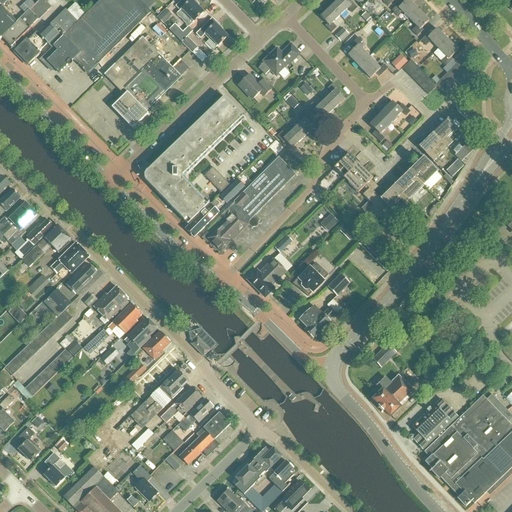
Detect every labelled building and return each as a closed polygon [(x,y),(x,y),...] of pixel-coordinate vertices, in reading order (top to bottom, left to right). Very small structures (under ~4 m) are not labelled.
[(0,41),(2,39),(17,24),(38,4),(37,3),(39,0),(10,0),(10,1),(0,10),(0,41)] [(0,0),(0,10),(10,1),(10,0),(0,0)] [(41,0),(38,4),(17,24),(2,39),(12,49),(31,30),(52,9),(42,0),(41,0)] [(135,0),(102,0),(78,24),(53,48),(48,53),(52,57),(47,63),(59,76),(68,67),(70,67),(71,67),(71,66),(72,66),(72,65),(72,64),(72,63),(75,60),(89,75),(98,65),(99,66),(101,63),(100,63),(108,56),(111,54),(110,53),(118,46),(119,46),(121,44),(121,43),(129,35),(129,36),(131,34),(131,33),(139,25),(139,26),(142,23),(141,23),(150,14),(135,0)] [(194,23),(204,13),(192,1),(192,0),(183,0),(176,8),(181,13),(183,12),(194,23)] [(352,14),(357,9),(350,2),(349,4),(345,0),(339,0),(338,0),(336,2),(337,2),(331,7),(340,16),(348,9),(352,14)] [(408,20),(418,11),(407,0),(400,7),(398,6),(392,13),(396,17),(401,13),(408,20)] [(332,24),(340,16),(331,7),(326,13),(325,12),(323,14),(324,15),(321,18),(327,24),(326,26),(332,33),(337,29),(332,24)] [(171,15),(167,11),(158,20),(162,24),(171,15)] [(428,22),(418,11),(408,20),(416,28),(411,33),(416,38),(423,31),(421,29),(428,22)] [(49,44),(53,48),(78,24),(65,12),(40,37),(37,34),(28,43),(27,41),(15,53),(15,54),(15,53),(28,66),(28,67),(40,55),(39,54),(49,44)] [(367,23),(371,18),(366,13),(362,18),(367,23)] [(217,24),(212,20),(196,36),(201,40),(205,36),(217,49),(228,38),(215,25),(217,24)] [(363,31),(367,36),(376,27),(371,22),(363,31)] [(393,34),(397,29),(393,25),(388,29),(393,34)] [(343,29),(335,37),(341,42),(349,35),(343,29)] [(379,38),(383,34),(378,29),(374,33),(379,38)] [(437,51),(447,42),(436,31),(429,38),(428,37),(421,43),(426,48),(430,44),(437,51)] [(198,48),(188,38),(182,44),(192,54),(198,48)] [(105,77),(124,97),(112,109),(132,131),(148,115),(146,113),(180,79),(181,80),(181,79),(180,77),(176,73),(142,39),(138,43),(110,72),(109,71),(104,77),(105,77)] [(349,57),(360,69),(369,60),(358,49),(363,44),(359,40),(351,48),(354,52),(349,57)] [(457,53),(447,42),(437,51),(445,59),(440,64),(445,68),(452,62),(450,60),(457,53)] [(290,65),(296,60),(300,55),(291,46),(281,55),(277,50),(263,63),(264,64),(258,69),(265,76),(270,71),(276,78),(285,70),(284,69),(289,64),(290,65)] [(411,60),(418,56),(415,50),(408,54),(411,60)] [(408,63),(401,56),(391,65),(398,72),(408,63)] [(471,67),(464,59),(459,63),(466,72),(471,67)] [(380,72),(369,60),(360,69),(371,81),(376,76),(381,79),(389,72),(385,68),(380,72)] [(407,76),(416,67),(412,63),(403,72),(407,76)] [(466,72),(459,63),(455,67),(463,76),(466,72)] [(180,77),(188,69),(184,65),(176,73),(180,77)] [(412,80),(420,72),(416,67),(407,76),(412,80)] [(463,76),(455,67),(451,71),(459,79),(463,76)] [(451,71),(448,75),(455,83),(459,79),(451,71)] [(416,84),(424,76),(420,72),(412,80),(416,84)] [(455,83),(448,75),(444,79),(451,87),(455,83)] [(264,98),(272,91),(263,81),(258,86),(249,76),(238,87),(247,96),(249,95),(253,100),(260,94),(264,98)] [(420,89),(428,80),(424,76),(416,84),(420,89)] [(440,81),(436,77),(432,81),(436,85),(440,81)] [(451,87),(444,79),(440,83),(447,91),(451,87)] [(424,93),(433,85),(428,80),(420,89),(424,93)] [(440,83),(437,86),(436,88),(437,89),(443,95),(447,91),(440,83)] [(307,97),(313,92),(306,84),(300,90),(307,97)] [(437,89),(436,88),(433,85),(424,93),(428,97),(437,89)] [(333,95),(325,102),(334,112),(345,101),(338,94),(339,92),(334,86),(328,91),(333,95)] [(285,102),(294,111),(299,105),(291,97),(285,102)] [(185,179),(245,121),(224,99),(141,178),(188,226),(210,205),(185,179)] [(323,122),(334,112),(325,102),(318,109),(313,105),(308,110),(314,116),(316,115),(323,122)] [(393,104),(382,116),(392,125),(403,114),(407,118),(411,114),(402,106),(398,109),(393,104)] [(271,122),(276,118),(272,114),(268,119),(271,122)] [(305,139),(314,129),(308,122),(309,120),(303,114),(298,119),(302,123),(296,129),(305,139)] [(381,137),(392,125),(382,116),(371,128),(376,133),(373,137),(381,144),(384,141),(381,137)] [(407,123),(412,127),(417,122),(412,117),(407,123)] [(448,150),(462,136),(448,122),(434,136),(448,150)] [(292,150),(305,139),(296,129),(287,138),(283,133),(277,138),(283,144),(285,143),(292,150)] [(433,164),(448,150),(434,136),(419,150),(433,164)] [(388,151),(392,146),(388,142),(383,146),(388,151)] [(456,157),(461,163),(467,156),(462,151),(456,157)] [(343,180),(359,164),(356,161),(355,162),(349,156),(334,170),(343,180)] [(296,176),(278,159),(246,191),(234,204),(229,209),(234,214),(226,222),(208,241),(221,255),(248,227),(251,231),(253,229),(256,229),(258,227),(258,224),(260,222),(255,217),(296,176)] [(424,188),(438,174),(424,160),(409,174),(424,188)] [(373,181),(360,167),(361,166),(359,164),(343,180),(358,195),(373,181)] [(221,194),(229,186),(213,168),(204,177),(221,194)] [(410,202),(424,188),(409,174),(395,187),(410,202)] [(0,196),(10,187),(10,185),(2,176),(0,178),(0,196)] [(246,191),(237,181),(211,207),(218,214),(231,201),(234,204),(246,191)] [(395,216),(410,202),(395,187),(381,202),(395,216)] [(6,213),(20,199),(13,191),(0,203),(0,218),(6,212),(6,213)] [(385,226),(395,216),(381,202),(374,194),(366,201),(373,209),(362,220),(370,229),(380,220),(385,226)] [(0,233),(3,237),(32,210),(26,204),(11,218),(8,215),(0,222),(0,225),(2,228),(0,230),(0,233)] [(199,234),(219,214),(218,214),(211,207),(210,206),(185,231),(194,240),(199,234)] [(234,214),(229,209),(221,217),(226,222),(234,214)] [(22,230),(37,216),(32,210),(3,237),(7,242),(11,238),(16,242),(26,233),(22,230)] [(339,222),(331,215),(325,221),(333,228),(339,222)] [(20,260),(53,229),(53,228),(53,226),(50,223),(48,223),(47,222),(39,230),(37,228),(27,238),(30,241),(15,255),(20,260)] [(360,231),(351,222),(344,229),(353,238),(360,231)] [(58,254),(72,241),(58,227),(22,262),(29,269),(44,254),(41,252),(49,244),(58,254)] [(280,254),(293,242),(288,237),(275,250),(280,254)] [(73,274),(89,258),(76,244),(51,269),(57,275),(64,268),(70,274),(73,274)] [(379,265),(387,273),(397,263),(389,255),(379,265)] [(256,290),(279,267),(273,261),(259,275),(256,273),(252,278),(252,277),(247,282),(256,290)] [(0,279),(9,272),(0,262),(0,279)] [(88,281),(96,273),(95,271),(95,270),(92,268),(91,268),(90,266),(84,272),(83,270),(67,286),(73,293),(81,285),(83,288),(89,283),(88,281)] [(286,274),(279,267),(256,290),(265,299),(273,290),(272,288),(286,274)] [(318,279),(310,271),(299,282),(298,280),(293,285),(298,289),(302,290),(308,297),(312,293),(313,294),(323,283),(322,283),(328,277),(324,273),(318,279)] [(337,298),(350,285),(340,275),(328,288),(337,298)] [(50,283),(43,277),(28,292),(34,298),(50,283)] [(122,311),(130,303),(127,301),(128,300),(117,288),(116,289),(108,297),(106,295),(93,308),(108,323),(121,310),(122,311)] [(65,298),(58,290),(50,298),(57,306),(65,298)] [(91,307),(98,296),(94,294),(87,304),(91,307)] [(132,304),(108,329),(112,333),(118,327),(126,335),(138,323),(136,321),(143,315),(132,304)] [(20,307),(12,314),(22,324),(30,317),(20,307)] [(313,338),(329,323),(336,316),(330,309),(322,316),(314,307),(301,321),(309,329),(306,332),(313,338)] [(65,311),(61,315),(69,323),(73,319),(65,311)] [(69,323),(61,315),(57,319),(65,327),(69,323)] [(65,327),(57,319),(53,323),(61,331),(65,327)] [(149,338),(157,330),(150,322),(147,319),(125,341),(129,345),(127,347),(131,351),(135,355),(140,349),(150,339),(149,338)] [(61,331),(53,323),(49,327),(57,335),(61,331)] [(57,335),(49,327),(45,330),(53,339),(57,335)] [(53,339),(45,330),(41,334),(49,342),(53,339)] [(104,331),(90,344),(96,350),(109,337),(104,331)] [(163,352),(171,344),(160,332),(143,349),(155,362),(164,353),(163,352)] [(49,342),(41,334),(37,338),(45,346),(49,342)] [(45,346),(37,338),(33,342),(41,350),(45,346)] [(204,358),(210,352),(198,339),(192,345),(204,358)] [(73,357),(82,349),(74,341),(66,350),(73,357)] [(41,350),(33,342),(30,346),(37,354),(41,350)] [(37,354),(30,346),(26,349),(33,357),(37,354)] [(380,370),(396,355),(387,346),(372,361),(380,370)] [(143,377),(135,386),(139,390),(150,380),(157,387),(169,375),(180,364),(179,363),(185,358),(175,347),(143,378),(143,377)] [(33,357),(26,349),(22,353),(29,361),(33,357)] [(119,355),(113,349),(101,360),(107,366),(119,355)] [(66,351),(62,355),(69,363),(73,359),(66,351)] [(29,361),(22,353),(18,357),(25,365),(29,361)] [(69,363),(62,355),(57,359),(65,367),(69,363)] [(25,365),(18,357),(14,361),(21,369),(25,365)] [(65,367),(57,359),(53,363),(61,371),(65,367)] [(21,369),(14,361),(10,364),(17,373),(21,369)] [(61,371),(53,363),(49,367),(57,375),(61,371)] [(17,373),(10,364),(5,369),(13,377),(17,373)] [(57,375),(49,367),(45,371),(53,378),(57,375)] [(129,388),(141,376),(136,370),(123,382),(129,388)] [(53,378),(45,371),(41,374),(49,382),(53,378)] [(188,383),(178,372),(177,372),(137,412),(131,417),(143,429),(183,390),(182,388),(188,383)] [(49,382),(41,374),(38,378),(45,386),(49,382)] [(45,386),(38,378),(34,382),(41,390),(45,386)] [(399,409),(414,395),(399,378),(391,386),(384,379),(377,386),(379,388),(378,389),(370,397),(390,419),(400,409),(399,409)] [(41,390),(34,382),(30,386),(37,394),(41,390)] [(33,398),(25,390),(19,383),(14,388),(28,402),(33,398)] [(37,394),(30,386),(25,390),(33,398),(37,394)] [(60,392),(56,388),(51,394),(55,398),(60,392)] [(201,399),(202,398),(192,388),(191,389),(161,419),(167,425),(178,413),(183,418),(194,407),(194,405),(201,399)] [(511,407),(511,405),(511,390),(503,399),(511,407)] [(0,406),(4,411),(15,401),(10,396),(0,406)] [(511,427),(487,401),(483,397),(464,415),(424,453),(430,459),(425,463),(432,470),(430,472),(431,473),(433,471),(459,498),(457,500),(465,508),(471,503),(474,505),(502,479),(505,481),(511,473),(511,427)] [(182,422),(178,426),(186,433),(190,429),(189,429),(196,422),(199,424),(207,416),(207,414),(213,409),(213,408),(205,400),(205,401),(183,423),(182,422)] [(423,452),(458,418),(441,400),(412,428),(417,434),(413,437),(411,437),(409,438),(409,440),(411,442),(413,442),(423,452)] [(0,428),(5,433),(14,424),(3,412),(0,414),(0,428)] [(215,441),(230,426),(219,414),(217,412),(216,413),(201,428),(203,430),(197,436),(199,439),(180,458),(188,466),(202,453),(207,458),(220,446),(215,441)] [(37,430),(43,424),(37,418),(31,424),(37,430)] [(31,439),(35,435),(29,429),(19,438),(25,444),(18,451),(31,463),(42,452),(31,441),(32,440),(31,439)] [(137,451),(154,435),(149,430),(132,446),(137,451)] [(175,453),(184,444),(172,432),(163,441),(175,453)] [(61,453),(68,446),(63,441),(56,448),(61,453)] [(282,458),(274,450),(270,453),(266,449),(253,462),(254,463),(249,468),(248,467),(236,480),(239,483),(235,487),(244,496),(260,511),(264,511),(283,494),(291,486),(290,485),(287,488),(285,485),(294,477),(290,473),(294,470),(287,462),(269,480),(275,486),(259,502),(257,500),(260,497),(252,489),(260,480),(259,479),(265,473),(266,474),(282,458)] [(60,471),(56,466),(57,465),(57,464),(60,460),(54,454),(45,464),(50,470),(44,476),(51,483),(50,484),(55,488),(56,487),(56,488),(67,478),(69,480),(74,474),(65,465),(60,471)] [(176,472),(181,467),(170,457),(166,461),(176,472)] [(152,478),(140,467),(133,474),(141,483),(135,489),(149,503),(158,494),(147,483),(152,478)] [(77,511),(118,511),(109,502),(119,493),(94,468),(64,498),(77,511)] [(309,492),(300,482),(288,494),(287,492),(271,508),(274,511),(282,511),(287,507),(291,511),(302,501),(301,500),(309,492)] [(218,503),(227,511),(236,511),(243,506),(228,492),(218,503)] [(134,509),(139,504),(131,497),(127,502),(134,509)]
